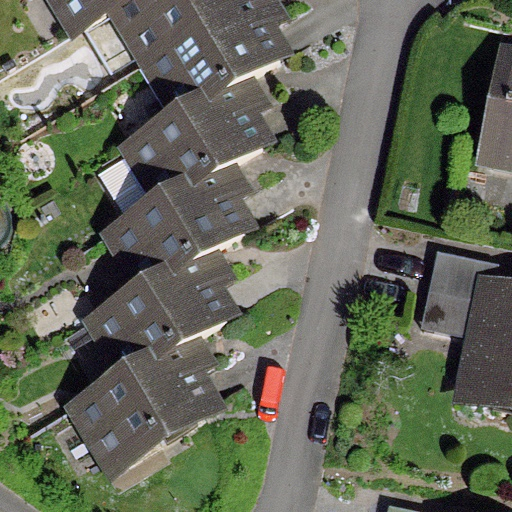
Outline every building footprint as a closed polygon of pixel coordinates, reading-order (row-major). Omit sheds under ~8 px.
[(53,0),(74,34),(130,0),(53,0)] [(241,9),(234,0),(130,0),(74,34),(74,36),(113,12),(146,67),(241,9)] [(127,152),(128,153),(274,65),(241,9),(146,67),(178,121),(127,152)] [(110,238),(110,240),(256,152),(223,98),(275,67),(274,65),(128,153),(160,208),(110,238)] [(511,68),(505,68),(486,161),(511,166),(511,68)] [(92,325),(92,326),(238,239),(206,184),(257,153),(256,152),(110,240),(143,294),(92,325)] [(74,412),(74,413),(221,325),(188,271),(239,240),(238,239),(92,326),(125,381),(74,412)] [(511,304),(486,299),(492,272),(433,259),(417,334),(475,346),(464,400),(511,409),(511,304)] [(74,413),(109,470),(204,413),(170,357),(222,326),(221,325),(74,413)]
